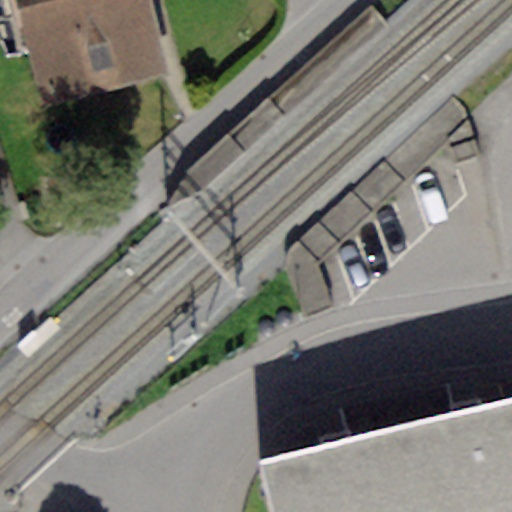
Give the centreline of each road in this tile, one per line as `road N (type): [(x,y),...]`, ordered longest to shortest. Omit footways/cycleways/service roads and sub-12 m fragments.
road 1 (residential): [(0,323),(311,31)]
road 2 (residential): [(127,491),(242,413),(382,343),(511,325)]
road 3 (residential): [(127,491),(0,445)]
